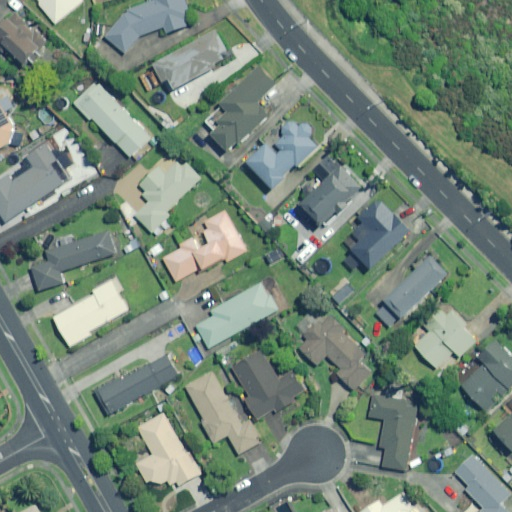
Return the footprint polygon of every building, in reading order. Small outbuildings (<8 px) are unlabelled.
[(21,9),(28,2),(26,0),(0,0),(0,47),(5,53),(7,51),(26,70),(54,42),(21,9)] [(33,0),(41,9),(43,7),(57,24),(85,2),(83,0),(33,0)] [(154,0),(130,10),(107,36),(127,53),(143,36),(166,27),(168,34),(188,26),(186,20),(193,17),(186,0),(154,0)] [(139,73),(149,91),(171,79),(178,92),(220,69),(217,65),(226,60),(224,56),(230,52),(218,30),(139,73)] [(273,99),(282,89),(257,65),(219,104),(226,111),(206,132),(229,155),(238,146),(241,149),(273,116),(260,103),(268,94),(273,99)] [(73,104),(90,122),(92,119),(130,158),(151,137),(96,81),(73,104)] [(0,150),(12,143),(15,124),(1,101),(0,98),(0,150)] [(275,192),(287,181),(284,178),(296,167),(302,172),(325,151),(312,137),(313,135),(314,133),(314,131),(313,129),(313,127),(312,125),(311,123),(309,122),(308,121),(306,120),(304,119),(302,118),(300,118),(297,118),(295,119),(295,118),(247,162),(275,192)] [(75,162),(68,152),(61,157),(58,152),(54,155),(45,142),(25,155),(33,167),(15,180),(9,172),(0,177),(0,212),(8,224),(73,179),(66,168),(75,162)] [(186,164),(175,152),(158,168),(137,188),(151,202),(137,216),(153,233),(170,216),(167,212),(201,179),(186,164)] [(313,173),(325,185),(301,209),(325,233),(367,191),(343,167),(331,155),(313,173)] [(361,244),(345,260),(355,270),(364,262),(372,270),(411,231),(379,199),(359,219),(365,225),(354,236),(361,244)] [(206,284),(223,275),(218,265),(227,260),(228,262),(247,251),(225,211),(206,222),(210,230),(181,246),(182,249),(164,259),(177,282),(199,270),(206,284)] [(40,292),(65,284),(61,273),(118,255),(113,238),(109,228),(46,249),(49,259),(31,265),(40,292)] [(434,253),(383,300),(387,304),(376,315),(391,331),(422,302),(426,307),(439,295),(435,290),(453,273),(434,253)] [(129,311),(113,281),(93,292),(95,295),(55,318),(71,347),(92,336),(90,333),(129,311)] [(277,311),(261,282),(193,320),(197,326),(210,349),(277,311)] [(467,325),(444,302),(422,324),(408,338),(438,368),(455,351),(461,357),(477,341),(464,328),(467,325)] [(366,355),(329,318),(321,326),(311,316),(298,329),(308,340),(300,348),(318,366),(328,356),(342,370),(338,374),(355,391),(371,374),(359,362),(366,355)] [(511,359),(495,341),(478,356),(485,365),(462,386),(486,412),(497,402),(493,397),(498,393),(502,397),(511,387),(511,359)] [(279,381),(262,351),(233,368),(250,398),(243,401),(255,422),(275,410),(276,412),(296,402),(294,399),(305,392),(294,372),(279,381)] [(179,377),(167,356),(100,393),(111,414),(179,377)] [(243,427),(213,373),(187,387),(206,422),(203,424),(215,444),(229,436),(240,455),(263,442),(252,422),(243,427)] [(418,403),(401,401),(404,386),(386,383),(383,398),(373,396),(370,417),(385,420),(381,447),(386,448),(383,467),(407,471),(418,403)] [(511,397),(508,401),(511,405),(511,417),(496,432),(511,449),(511,397)] [(187,454),(165,414),(137,430),(149,451),(134,459),(151,491),(167,481),(170,486),(178,482),(180,486),(203,474),(191,452),(187,454)] [(511,495),(472,456),(455,473),(468,486),(464,489),(484,509),(481,511),(508,511),(502,505),(511,495)] [(418,511),(406,493),(384,507),(381,501),(363,511),(418,511)]
